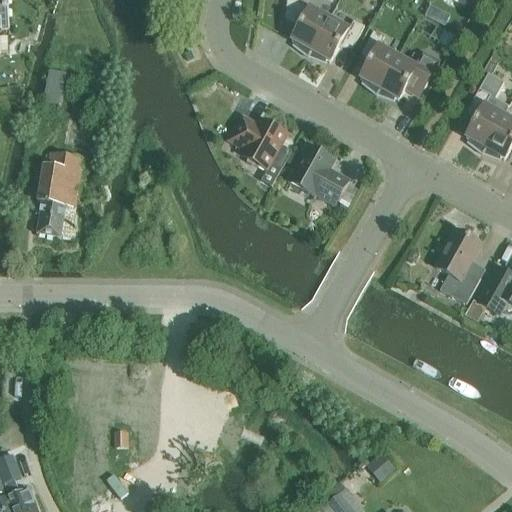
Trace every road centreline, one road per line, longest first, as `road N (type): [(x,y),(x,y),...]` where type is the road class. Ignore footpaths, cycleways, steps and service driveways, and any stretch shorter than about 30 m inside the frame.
road 1 (track): [(105,298),(144,149),(170,185),(209,303)]
road 2 (residential): [(0,295),(217,304),(308,348)]
road 3 (residential): [(413,163),(241,67),(218,39),(221,0)]
road 4 (residential): [(308,348),(511,470)]
road 5 (residential): [(308,348),(413,163)]
